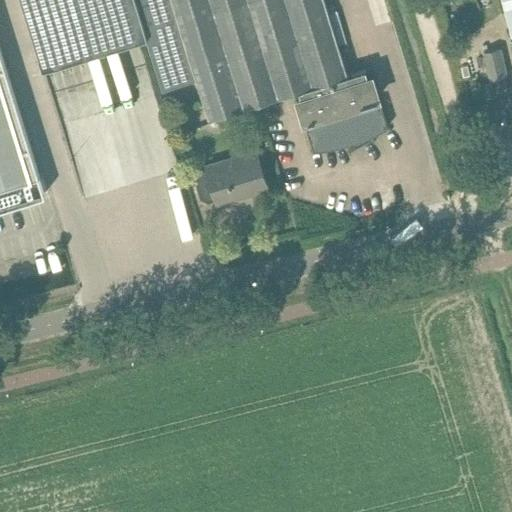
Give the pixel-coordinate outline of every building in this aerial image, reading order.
[(348,74),(324,0),(21,0),(37,48),(42,67),(146,35),(163,89),(197,79),(209,118),(296,91),(305,121),(314,150),(333,147),(352,143),(370,136),(388,127),(379,98),(374,99),(373,95),(377,94),(372,76),(368,77),(366,69),(348,74)] [(511,0),(501,0),(511,35),(511,0)] [(506,76),(500,48),(484,52),(490,79),(506,76)] [(0,208),(45,194),(39,175),(33,156),(0,49),(0,208)] [(208,169),(198,172),(195,178),(201,197),(207,201),(217,198),(218,202),(219,202),(218,198),(250,188),(251,192),(267,187),(256,151),(207,165),(208,169)]
